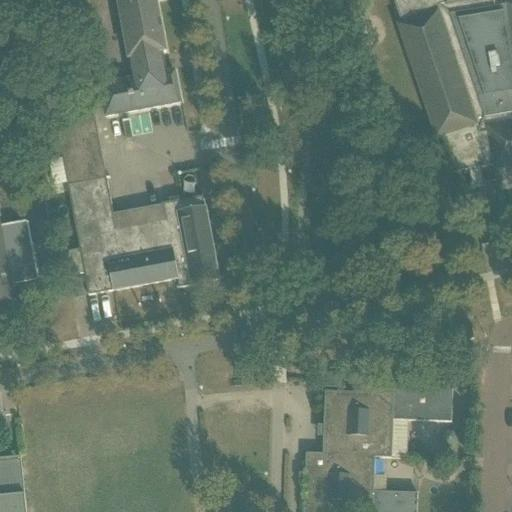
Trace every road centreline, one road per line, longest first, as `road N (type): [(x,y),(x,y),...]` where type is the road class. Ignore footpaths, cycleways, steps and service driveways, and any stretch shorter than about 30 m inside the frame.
road 1 (residential): [(258,321),(208,0)]
road 2 (residential): [(273,511),(279,318),(258,321)]
road 3 (residential): [(492,511),(498,332),(511,329)]
road 4 (residential): [(0,383),(186,348)]
road 5 (residential): [(202,511),(186,348)]
